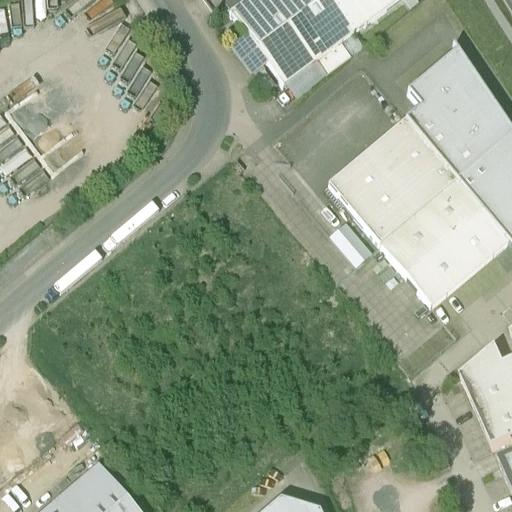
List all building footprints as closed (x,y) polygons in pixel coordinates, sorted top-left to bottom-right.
[(223,10),(229,18),(253,0),(229,0),(223,5),(226,8),(223,10)] [(405,0),(253,0),(229,18),(228,19),(246,44),(265,70),(281,92),(314,68),(352,39),(405,0)] [(326,83),(362,53),(352,39),(314,68),(326,83)] [(250,81),(265,70),(246,44),(231,55),(250,81)] [(455,188),(511,141),(455,57),(454,58),(406,98),(419,113),(404,126),(455,188)] [(327,190),(378,252),(455,188),(404,126),(327,190)] [(455,188),(378,252),(430,314),(505,250),(511,257),(511,140),(511,141),(455,188)] [(511,334),(509,337),(511,343),(511,363),(503,367),(495,349),(459,380),(491,451),(511,442),(511,445),(511,462),(499,468),(511,497),(511,334)] [(51,511),(130,511),(97,472),(51,511)]
